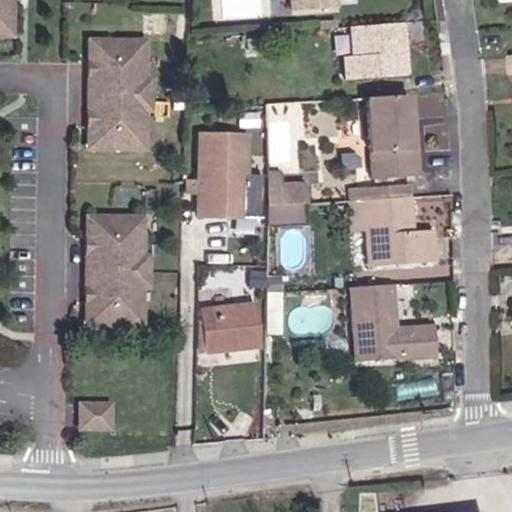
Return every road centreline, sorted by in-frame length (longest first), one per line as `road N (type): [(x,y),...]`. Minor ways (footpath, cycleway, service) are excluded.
road 1 (tertiary): [(0,472),(136,475),(490,434)]
road 2 (residential): [(490,434),(461,0)]
